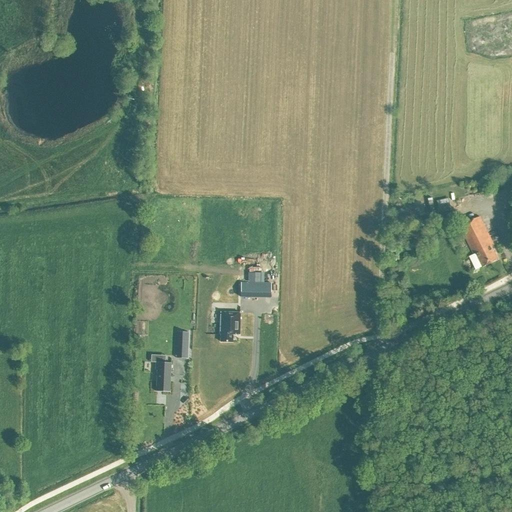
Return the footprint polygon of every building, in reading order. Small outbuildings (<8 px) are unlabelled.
[(511,30),(477,37),(480,52),(480,53),(511,46),(511,30)] [(436,196),(440,214),(452,211),(449,199),(444,200),(442,195),(436,196)] [(407,215),(395,217),(398,235),(409,234),(407,215)] [(498,259),(492,246),(494,245),(480,217),(474,220),(460,226),(474,255),(476,254),(482,267),(498,259)] [(251,298),(251,283),(240,283),(240,297),(251,298)] [(240,309),(220,308),(220,330),(221,330),(221,338),(233,338),(233,330),(240,330),(240,309)] [(188,332),(177,331),(176,358),(187,358),(188,332)] [(158,380),(155,380),(154,401),(169,402),(170,373),(158,373),(158,380)]
